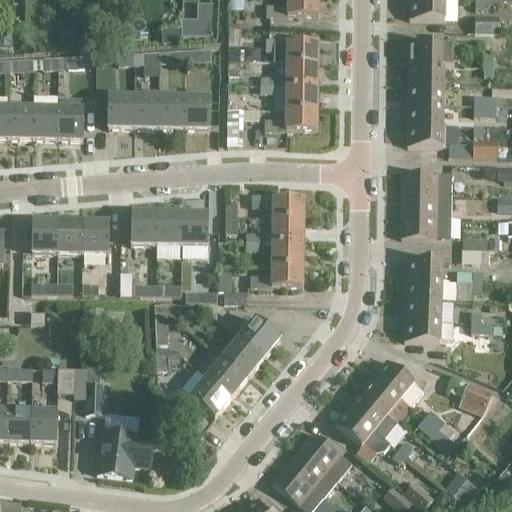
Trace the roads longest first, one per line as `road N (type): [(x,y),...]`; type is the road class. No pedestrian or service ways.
road 1 (residential): [(359,176),(354,312),(341,339),(215,492),(180,511),(161,511),(0,488)]
road 2 (residential): [(0,189),(230,171),(359,176)]
road 3 (residential): [(363,0),(359,176)]
